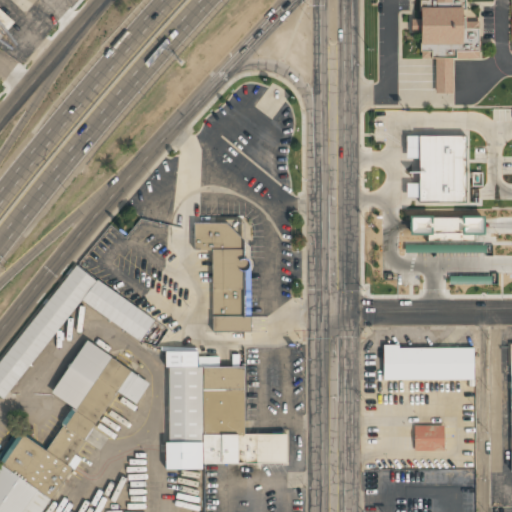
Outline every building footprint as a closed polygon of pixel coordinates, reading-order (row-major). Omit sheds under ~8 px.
[(452,56),(478,57),(479,21),(461,21),(461,0),(415,0),(415,33),(420,33),(420,59),(437,59),(437,93),(452,93),(452,56)] [(419,202),(465,202),(465,135),(406,136),(406,158),(419,158),(419,202)] [(418,183),(406,183),(406,197),(418,197),(418,183)] [(484,217),(411,218),(411,233),(427,233),(427,240),(462,240),(462,252),(485,252),(485,245),(474,245),(474,235),(484,235),(484,217)] [(212,251),(212,332),(247,332),(247,223),(194,223),(194,251),(212,251)] [(0,362),(0,396),(5,400),(81,298),(139,342),(155,322),(76,262),(0,362)] [(150,380),(83,342),(53,395),(73,407),(49,449),(18,431),(0,462),(0,511),(44,511),(114,389),(137,402),(150,380)] [(383,347),(384,381),(475,380),(474,347),(383,347)] [(199,367),(199,352),(168,352),(167,465),(288,466),(288,435),(244,434),(245,367),(199,367)] [(414,426),(414,451),(445,451),(445,426),(414,426)]
